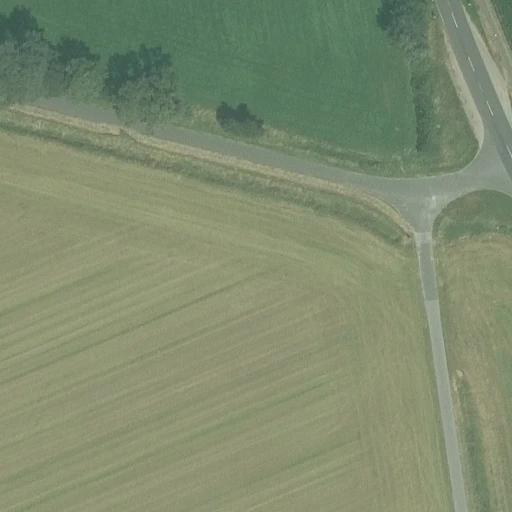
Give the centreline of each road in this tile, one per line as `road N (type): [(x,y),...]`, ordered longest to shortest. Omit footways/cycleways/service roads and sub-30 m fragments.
road 1 (unclassified): [(414,200),(0,97)]
road 2 (unclassified): [(458,511),(414,200)]
road 3 (tertiary): [(445,0),(511,155)]
